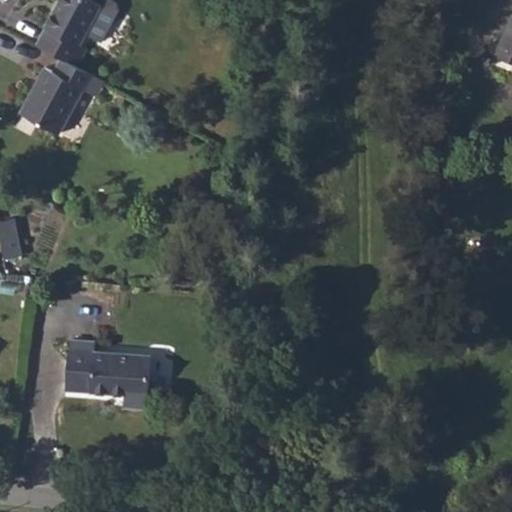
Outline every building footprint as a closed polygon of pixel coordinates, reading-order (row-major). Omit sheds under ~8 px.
[(56,0),(35,39),(58,52),(76,61),(86,44),(79,40),(85,28),(100,36),(117,5),(115,0),(56,0)] [(511,8),(509,8),(492,44),(511,52),(511,8)] [(76,61),(58,52),(49,65),(42,61),(17,105),(56,126),(80,83),(85,85),(93,71),(76,61)] [(93,71),(85,85),(95,89),(102,76),(93,71)] [(14,213),(0,216),(0,225),(6,254),(23,250),(14,213)] [(75,337),(69,385),(127,389),(127,402),(150,404),(154,351),(98,347),(97,338),(75,337)]
